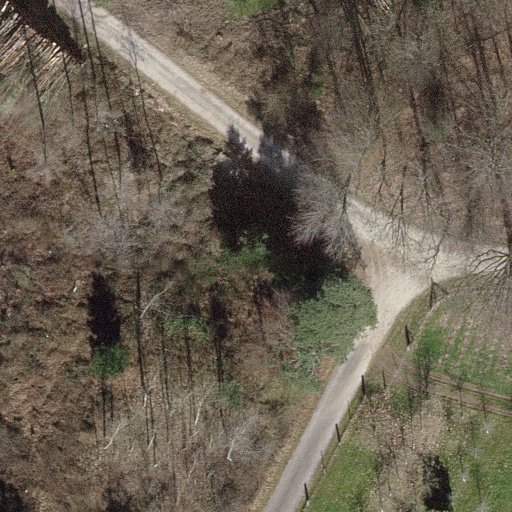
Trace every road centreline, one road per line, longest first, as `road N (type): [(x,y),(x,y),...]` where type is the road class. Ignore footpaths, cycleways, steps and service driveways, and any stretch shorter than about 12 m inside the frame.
road 1 (track): [(70,0),(311,199),(356,228),(415,249)]
road 2 (track): [(273,511),(415,249)]
